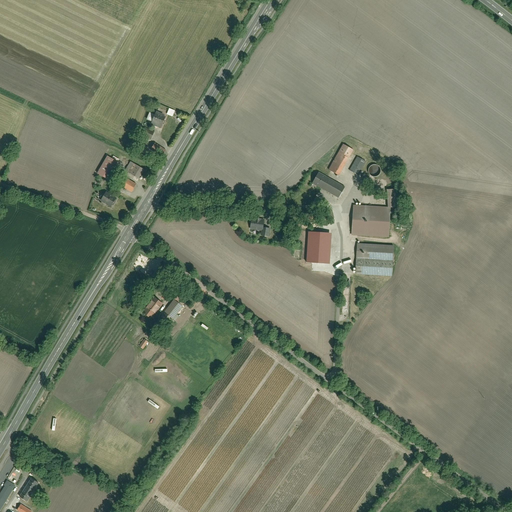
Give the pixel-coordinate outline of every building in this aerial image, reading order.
[(171,108),(168,114),(174,117),(176,110),(171,108)] [(156,112),(151,123),(161,128),(165,118),(162,116),(163,115),(156,112)] [(143,130),(141,135),(150,138),(152,133),(143,130)] [(153,144),(150,150),(160,156),(164,150),(153,144)] [(344,145),(329,170),(338,175),(352,149),(344,145)] [(365,162),(358,157),(350,171),(358,175),(365,162)] [(117,164),(106,158),(98,173),(109,179),(117,164)] [(131,175),(145,182),(147,177),(141,174),(144,168),(131,162),(128,167),(133,170),(131,175)] [(380,174),(380,172),(380,171),(379,170),(378,168),(377,168),(376,167),(375,167),(373,167),(372,167),(371,168),(370,169),(369,170),(369,172),(369,173),(369,174),(370,176),(371,177),(372,177),(373,178),(375,178),(376,178),(377,177),(378,176),(379,175),(380,174)] [(344,188),(318,173),(312,183),(338,199),(344,188)] [(123,178),(119,184),(130,190),(134,184),(123,178)] [(387,191),(387,208),(397,208),(396,191),(387,191)] [(106,193),(101,201),(111,207),(116,199),(106,193)] [(352,223),(389,225),(390,209),(353,207),(352,223)] [(260,231),(262,221),(250,219),(248,229),(260,231)] [(268,236),(269,229),(262,228),(261,235),(268,236)] [(357,242),(356,258),(393,260),(394,244),(357,242)] [(356,258),(355,273),(392,275),(393,260),(356,258)] [(162,304),(154,298),(144,311),(152,317),(162,304)] [(181,304),(173,299),(163,315),(170,320),(181,304)] [(145,338),(139,346),(144,349),(149,341),(145,338)] [(85,448),(91,437),(89,436),(83,446),(85,448)] [(31,478),(27,484),(36,490),(40,484),(31,478)] [(16,487),(7,481),(4,486),(5,486),(0,494),(0,511),(4,507),(3,507),(13,490),(14,490),(16,487)] [(27,484),(23,490),(32,496),(36,490),(27,484)] [(32,496),(23,490),(19,496),(28,502),(32,496)]
